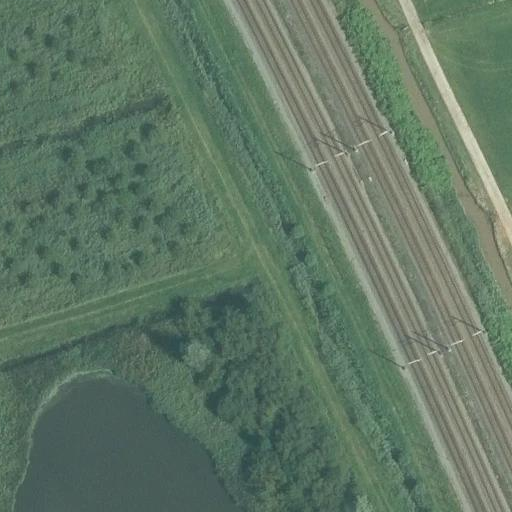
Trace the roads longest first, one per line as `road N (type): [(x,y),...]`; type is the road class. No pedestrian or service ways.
road 1 (track): [(443,511),(202,0)]
road 2 (track): [(376,511),(136,0)]
road 3 (track): [(511,232),(404,0)]
